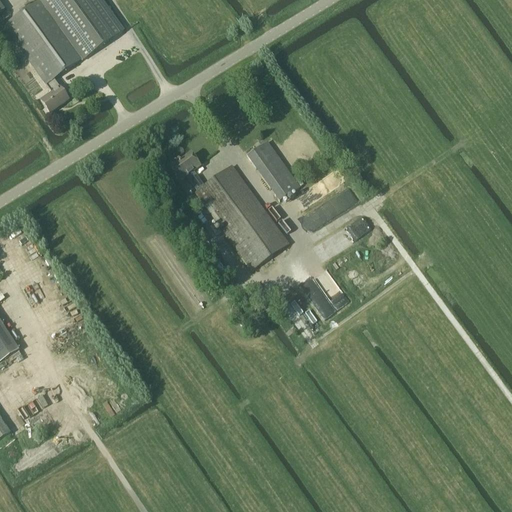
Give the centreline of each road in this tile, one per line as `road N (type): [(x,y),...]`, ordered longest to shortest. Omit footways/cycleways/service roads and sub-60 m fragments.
road 1 (unclassified): [(0,202),(330,0)]
road 2 (track): [(511,401),(367,205),(300,246)]
